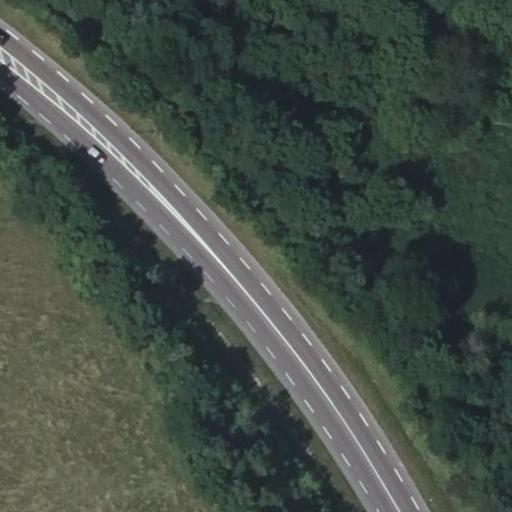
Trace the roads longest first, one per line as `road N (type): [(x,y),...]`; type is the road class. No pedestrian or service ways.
road 1 (secondary): [(0,53),(90,129),(262,307),(399,511)]
road 2 (track): [(511,121),(370,89)]
